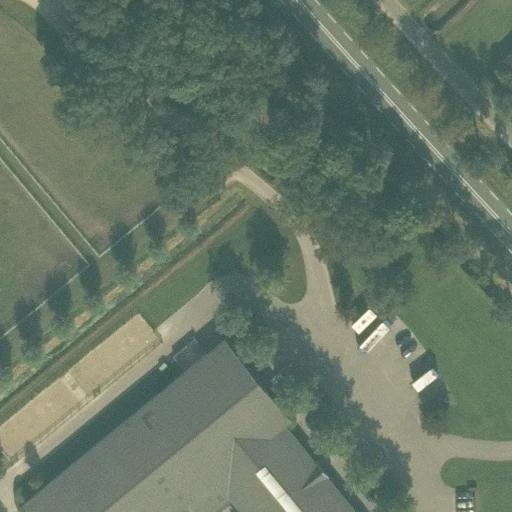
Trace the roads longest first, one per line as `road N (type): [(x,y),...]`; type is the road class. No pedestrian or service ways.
road 1 (unknown): [(45,0),(297,219),(322,281),(310,317)]
road 2 (primary): [(511,233),(300,0)]
road 3 (unclassified): [(511,138),(386,0)]
